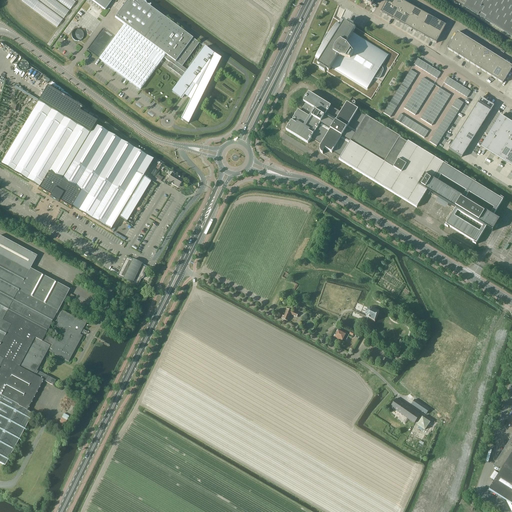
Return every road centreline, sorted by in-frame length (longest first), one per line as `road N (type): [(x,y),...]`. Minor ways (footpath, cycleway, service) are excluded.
road 1 (unclassified): [(511,302),(320,187),(288,177)]
road 2 (primary): [(61,511),(167,297)]
road 3 (residential): [(13,34),(137,127),(181,146)]
road 4 (primary): [(223,169),(167,297)]
road 5 (primary): [(167,297),(231,173)]
road 6 (unclassified): [(181,146),(203,183),(151,261)]
road 7 (primary): [(301,23),(237,141)]
road 8 (primary): [(246,145),(301,23)]
